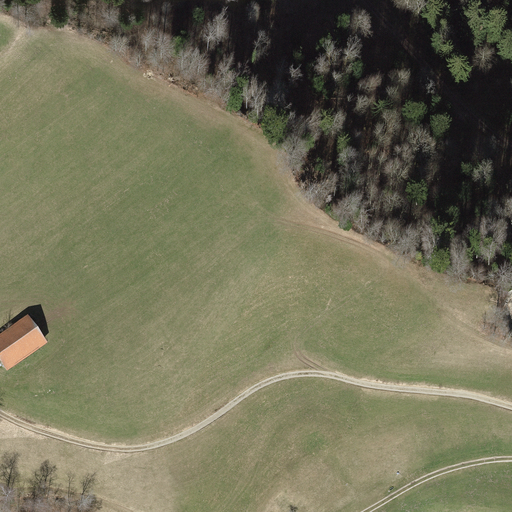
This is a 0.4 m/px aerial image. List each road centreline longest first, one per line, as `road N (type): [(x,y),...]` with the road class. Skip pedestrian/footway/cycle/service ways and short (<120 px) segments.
road 1 (track): [(511,408),(316,369),(275,376),(178,437),(140,448),(34,428),(0,411)]
road 2 (track): [(363,0),(423,75),(511,147)]
road 3 (track): [(511,458),(432,473),(365,511)]
